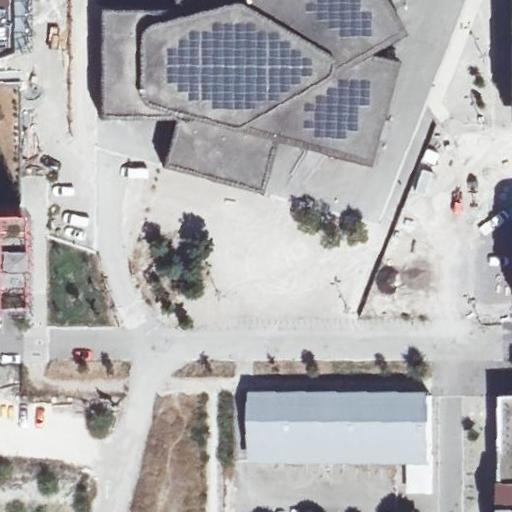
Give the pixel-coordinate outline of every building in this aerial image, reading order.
[(17,0),(0,0),(0,80),(18,80),(17,0)] [(368,42),(397,26),(382,0),(175,0),(177,5),(139,5),(138,113),(176,113),(163,161),(260,187),(274,135),(297,141),(306,143),(307,138),(365,154),(378,107),(391,60),(365,53),(364,50),(368,42)] [(138,113),(139,5),(100,5),(100,113),(138,113)] [(0,296),(22,296),(22,203),(0,203),(0,296)] [(412,485),(431,486),(431,468),(427,468),(427,461),(436,461),(436,396),(254,395),(254,459),(416,460),(416,468),(412,469),(412,485)] [(511,511),(511,396),(505,397),(502,511),(511,511)]
